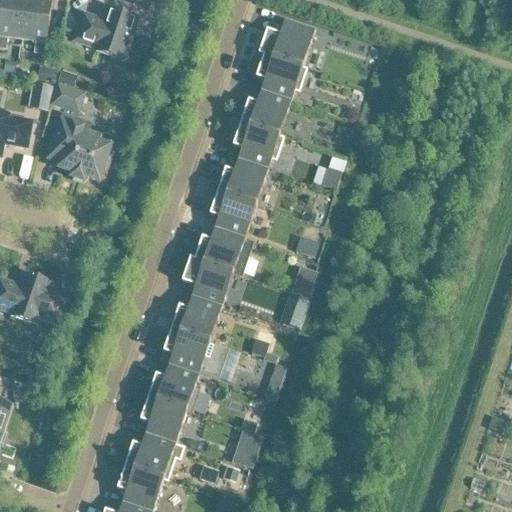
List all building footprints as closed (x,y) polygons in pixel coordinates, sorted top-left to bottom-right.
[(22,43),(28,2),(9,0),(2,0),(0,20),(0,52),(7,54),(8,41),(22,43)] [(47,46),(52,5),(28,2),(22,43),(36,45),(34,57),(45,59),(46,46),(47,46)] [(124,64),(138,22),(110,13),(106,25),(84,17),(74,45),(97,53),(96,55),(124,64)] [(283,40),(268,35),(260,58),(308,74),(308,73),(303,72),(315,37),(287,28),(283,40)] [(300,97),(308,74),(260,58),(259,59),(264,60),(257,82),(268,86),(264,97),(291,107),(295,95),(300,97)] [(3,80),(15,81),(17,67),(5,65),(3,80)] [(55,87),(57,73),(40,71),(38,84),(55,87)] [(74,92),(78,80),(63,75),(59,87),(74,92)] [(49,116),(53,91),(33,88),(28,113),(49,116)] [(80,118),(87,97),(58,88),(51,110),(80,118)] [(280,140),(291,107),(264,97),(260,109),(249,105),(241,128),(284,143),(285,142),(280,140)] [(28,152),(33,125),(9,121),(10,119),(0,117),(0,161),(2,162),(4,148),(28,152)] [(100,147),(102,140),(89,135),(91,129),(63,120),(49,162),(62,166),(60,172),(74,176),(72,181),(84,185),(86,180),(100,185),(103,176),(104,177),(107,175),(111,163),(110,160),(108,160),(111,151),(100,147)] [(277,165),(284,143),(241,128),(233,151),(245,154),(241,166),(268,175),(272,164),(277,165)] [(257,209),(268,175),(241,166),(237,177),(226,173),(218,196),(257,209)] [(329,171),(323,189),(335,192),(340,175),(329,171)] [(245,244),(257,209),(218,196),(210,219),(221,223),(218,234),(245,244)] [(191,262),(190,264),(234,278),(239,280),(251,246),(245,244),(218,234),(214,246),(203,242),(195,264),(191,262)] [(315,263),(320,249),(301,242),(295,256),(315,263)] [(190,264),(183,287),(198,292),(194,303),(222,313),(234,278),(190,264)] [(49,298),(53,287),(25,278),(21,290),(0,282),(0,313),(12,318),(11,320),(39,329),(42,321),(47,323),(46,325),(60,330),(69,302),(55,297),(55,300),(49,298)] [(313,296),(295,290),(292,299),(310,305),(313,296)] [(284,314),(304,322),(310,306),(289,299),(284,314)] [(211,347),(222,313),(194,303),(191,315),(180,311),(172,334),(211,347)] [(172,334),(164,357),(175,360),(171,372),(199,381),(217,387),(229,353),(211,347),(172,334)] [(278,360),(267,356),(264,363),(275,367),(278,360)] [(275,369),(272,377),(283,381),(286,372),(280,370),(275,369)] [(187,415),(199,381),(171,372),(167,383),(156,379),(149,402),(187,415)] [(277,398),(266,394),(263,403),(274,407),(277,398)] [(176,449),(187,415),(149,402),(141,425),(152,429),(148,440),(185,453),(185,452),(176,449)] [(0,446),(3,448),(7,437),(3,436),(12,408),(0,404),(0,446)] [(499,437),(504,426),(492,421),(488,432),(499,437)] [(242,432),(255,436),(258,427),(245,423),(242,432)] [(247,470),(253,472),(263,441),(257,439),(244,435),(234,466),(247,470)] [(181,465),(185,453),(148,440),(144,452),(133,448),(125,471),(169,485),(176,464),(181,465)] [(204,470),(200,482),(213,486),(217,474),(204,470)] [(125,471),(118,494),(129,497),(125,509),(134,511),(154,511),(164,485),(169,486),(169,485),(125,471)] [(236,488),(239,475),(227,471),(223,484),(236,488)] [(220,503),(217,511),(239,511),(240,509),(235,507),(220,503)]
